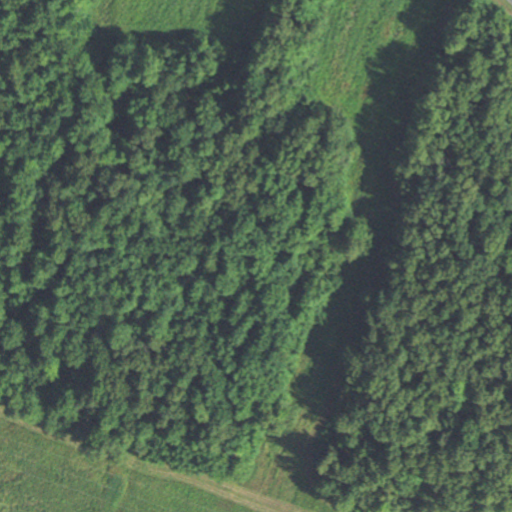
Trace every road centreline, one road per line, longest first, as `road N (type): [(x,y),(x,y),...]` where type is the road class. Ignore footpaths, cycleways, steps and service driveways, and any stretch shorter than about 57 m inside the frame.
road 1 (residential): [(184,394),(326,0)]
road 2 (residential): [(511,249),(430,0)]
road 3 (residential): [(509,243),(446,465)]
